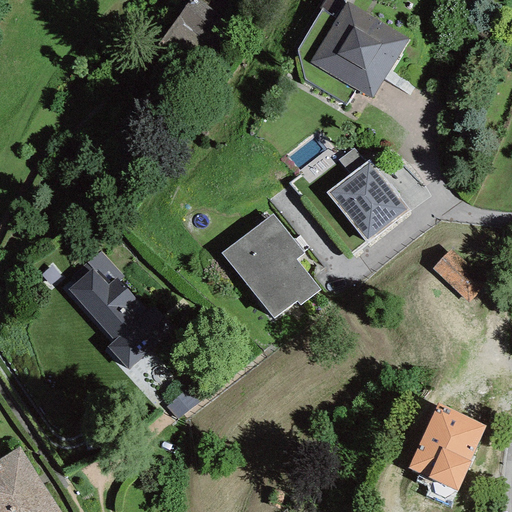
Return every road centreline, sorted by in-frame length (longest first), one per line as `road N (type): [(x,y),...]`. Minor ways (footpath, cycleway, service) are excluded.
road 1 (residential): [(0,246),(130,65)]
road 2 (residential): [(232,360),(110,445),(102,511)]
